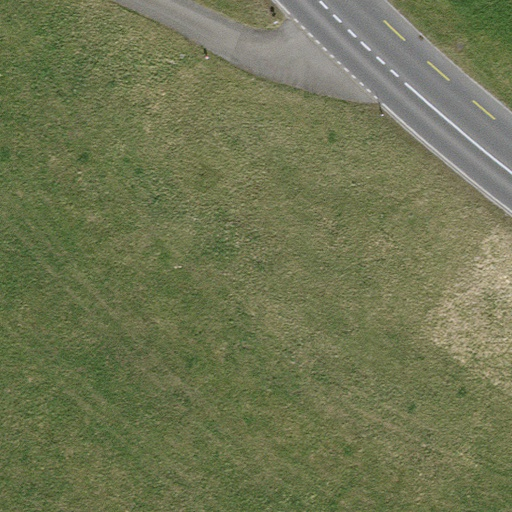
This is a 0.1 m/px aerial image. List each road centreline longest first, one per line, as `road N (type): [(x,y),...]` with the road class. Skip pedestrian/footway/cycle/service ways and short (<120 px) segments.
road 1 (tertiary): [(320,0),(511,170)]
road 2 (track): [(146,0),(252,49),(309,61),(362,43)]
